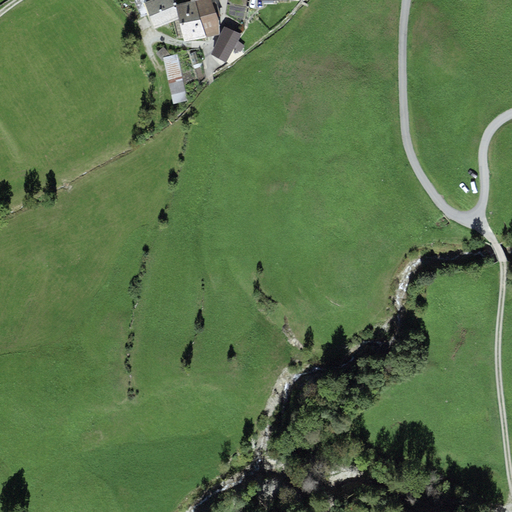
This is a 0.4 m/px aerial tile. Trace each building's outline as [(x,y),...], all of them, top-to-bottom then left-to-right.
[(150,0),(148,1),(144,3),(149,16),(155,29),(179,19),(176,5),(176,1),(175,0),(150,0)] [(191,1),(176,5),(179,19),(185,41),(207,37),(200,19),(196,0),(191,1)] [(219,20),(211,0),(197,0),(196,0),(200,19),(207,37),(219,34),(219,20)] [(245,45),(226,30),(214,54),(231,63),(245,45)] [(188,98),(178,56),(165,59),(175,101),(188,98)]
